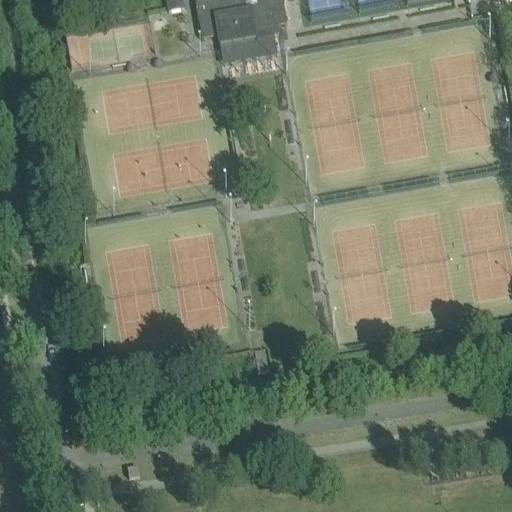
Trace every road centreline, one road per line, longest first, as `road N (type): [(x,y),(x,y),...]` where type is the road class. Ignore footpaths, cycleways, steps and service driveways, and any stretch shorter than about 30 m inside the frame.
road 1 (unclassified): [(57,468),(511,391)]
road 2 (unclassified): [(57,468),(0,140)]
